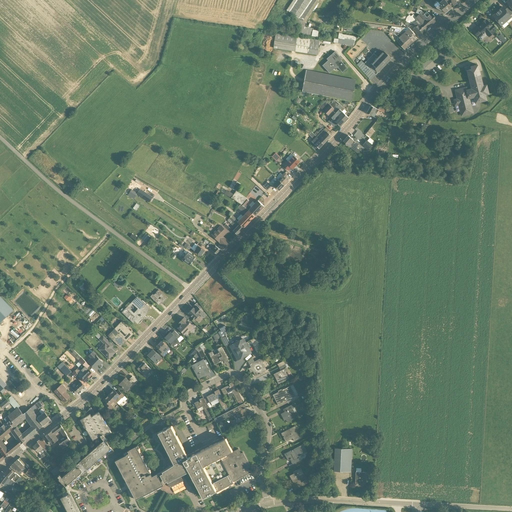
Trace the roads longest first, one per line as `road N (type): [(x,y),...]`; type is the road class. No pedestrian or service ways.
road 1 (secondary): [(0,470),(83,400),(190,289)]
road 2 (secondary): [(190,289),(366,102)]
road 3 (unclassified): [(0,137),(190,289)]
road 4 (residential): [(267,503),(261,468),(268,429),(237,375),(185,398),(203,440)]
road 5 (residential): [(420,504),(267,503)]
